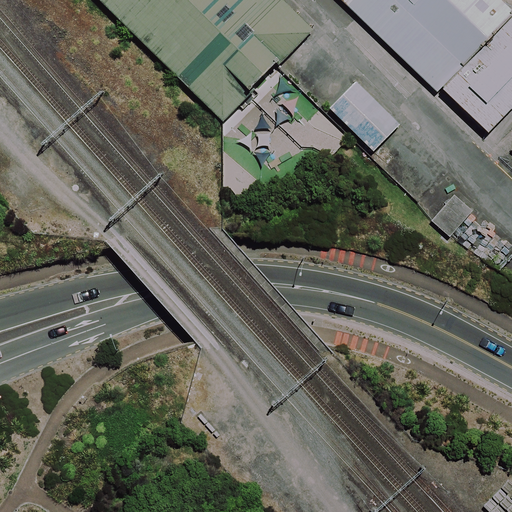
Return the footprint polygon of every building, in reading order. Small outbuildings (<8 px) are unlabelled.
[(223,0),(113,0),(245,133),(301,78),(223,0)] [(511,1),(510,0),(359,0),(455,96),(511,39),(511,1)] [(511,39),(455,96),(501,142),(511,131),(511,39)] [(400,126),(360,84),(332,110),(372,152),(400,126)] [(474,210),(456,195),(432,224),(450,239),(474,210)]
